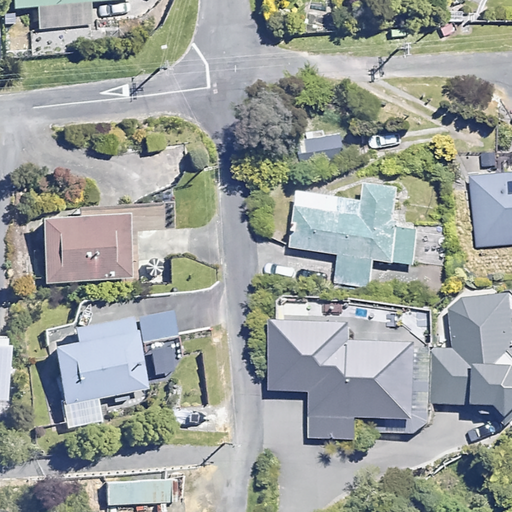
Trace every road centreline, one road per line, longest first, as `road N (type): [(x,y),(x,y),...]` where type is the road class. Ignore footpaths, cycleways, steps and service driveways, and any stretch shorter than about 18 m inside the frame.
road 1 (residential): [(236,511),(234,82)]
road 2 (residential): [(234,82),(293,70),(475,62)]
road 3 (residential): [(0,111),(234,82)]
